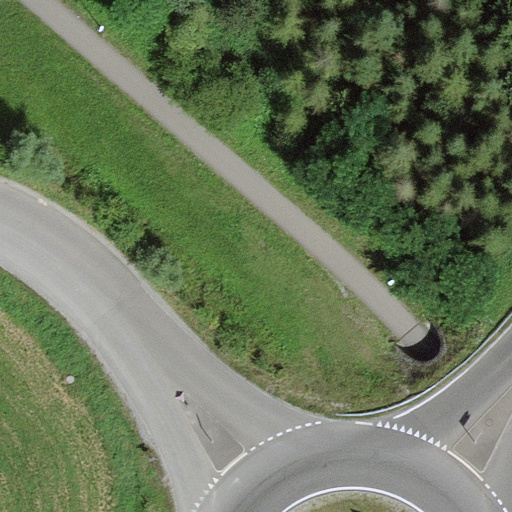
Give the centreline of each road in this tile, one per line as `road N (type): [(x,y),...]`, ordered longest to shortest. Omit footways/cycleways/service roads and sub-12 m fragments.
road 1 (primary): [(388,464),(350,458),(295,465),(240,511)]
road 2 (primary): [(511,383),(388,464)]
